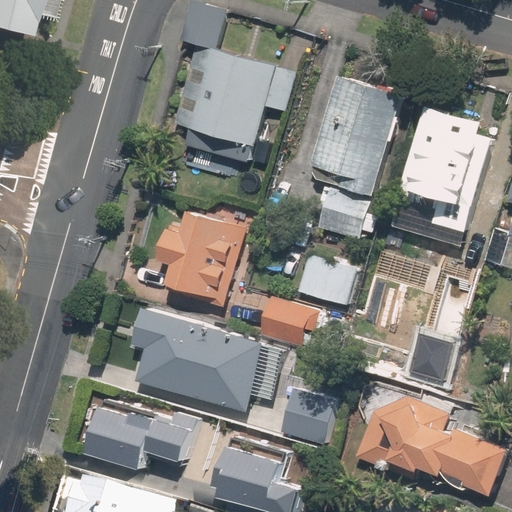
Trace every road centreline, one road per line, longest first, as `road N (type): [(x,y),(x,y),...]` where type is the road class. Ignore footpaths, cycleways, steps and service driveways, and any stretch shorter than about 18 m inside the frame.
road 1 (residential): [(76,205),(0,473)]
road 2 (tertiary): [(138,0),(76,205)]
